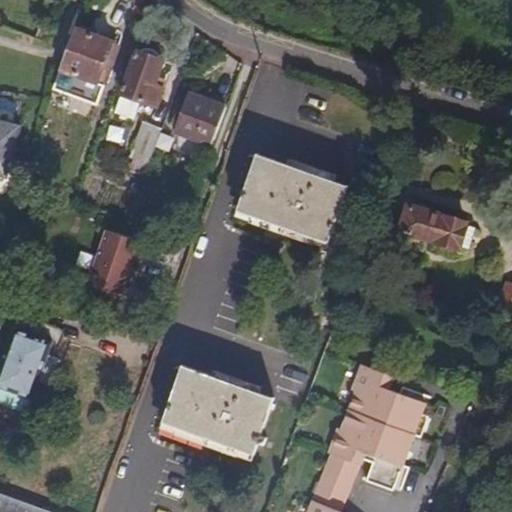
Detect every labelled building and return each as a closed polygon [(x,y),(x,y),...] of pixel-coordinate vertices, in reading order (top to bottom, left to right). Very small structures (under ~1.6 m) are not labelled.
[(42,41),(47,25),(38,22),(33,37),(42,41)] [(100,86),(115,44),(77,31),(54,92),(96,108),(104,87),(100,86)] [(164,63),(138,54),(116,113),(133,120),(140,103),(156,108),(163,90),(156,87),(164,63)] [(212,147),(226,109),(191,97),(177,135),(212,147)] [(0,170),(15,129),(0,123),(0,170)] [(134,158),(131,169),(145,175),(161,128),(144,123),(132,158),(134,158)] [(329,242),(350,184),(259,152),(238,210),(329,242)] [(136,195),(140,185),(133,182),(130,192),(136,195)] [(456,250),(464,226),(408,208),(400,233),(456,250)] [(176,234),(183,216),(169,210),(162,229),(176,234)] [(126,303),(145,242),(107,230),(88,291),(126,303)] [(0,279),(13,282),(16,267),(0,264),(0,279)] [(511,317),(511,287),(505,285),(496,313),(511,317)] [(44,400),(53,374),(43,371),(48,358),(37,354),(41,341),(14,331),(0,371),(0,406),(27,416),(33,397),(44,400)] [(59,356),(55,345),(41,341),(37,354),(48,358),(43,371),(53,374),(59,356)] [(253,457),(273,400),(181,368),(161,425),(253,457)] [(393,496),(425,408),(420,406),(403,400),(390,396),(395,382),(363,370),(355,392),(358,393),(341,439),(338,438),(329,460),(331,461),(359,471),(361,472),(365,460),(375,464),(367,486),(393,496)] [(422,400),(405,394),(403,400),(420,406),(422,400)] [(359,471),(331,461),(327,471),(355,481),(359,471)] [(343,511),(355,481),(327,471),(312,511),(343,511)] [(53,511),(0,494),(0,511),(53,511)]
